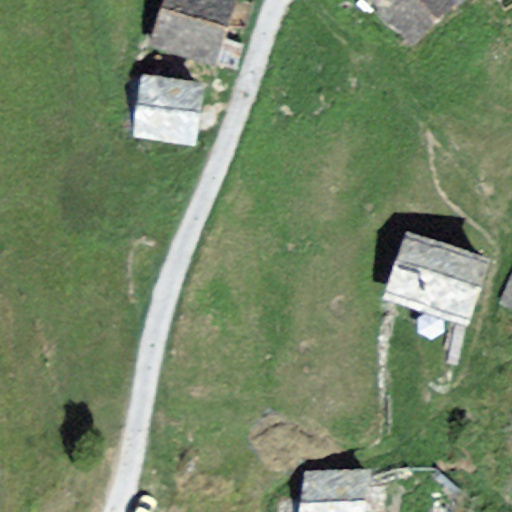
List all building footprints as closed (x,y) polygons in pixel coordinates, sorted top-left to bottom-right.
[(229,0),(167,0),(155,41),(212,58),(220,30),(229,0)] [(455,0),(372,0),(415,41),(455,0)] [(198,85),(142,80),(137,134),(192,140),(195,114),(198,85)] [(483,265),(409,240),(390,294),(405,299),(465,319),(483,265)] [(511,278),(503,301),(511,304),(511,278)] [(355,511),(359,479),(309,475),(305,511),(355,511)]
